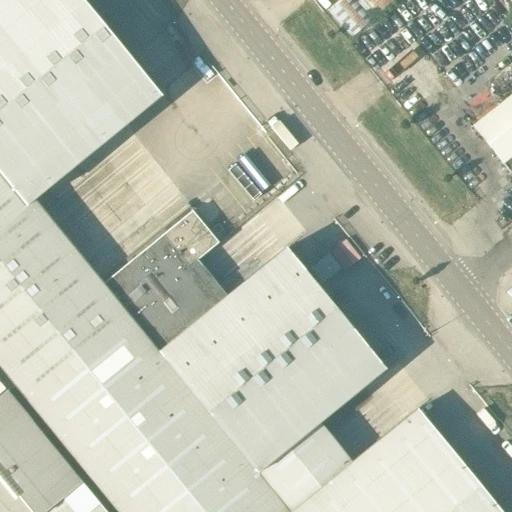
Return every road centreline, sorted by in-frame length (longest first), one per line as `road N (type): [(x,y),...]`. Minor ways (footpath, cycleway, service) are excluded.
road 1 (tertiary): [(461,290),(223,0)]
road 2 (unknown): [(285,74),(93,256)]
road 3 (unknown): [(511,484),(441,390),(431,364),(461,290)]
